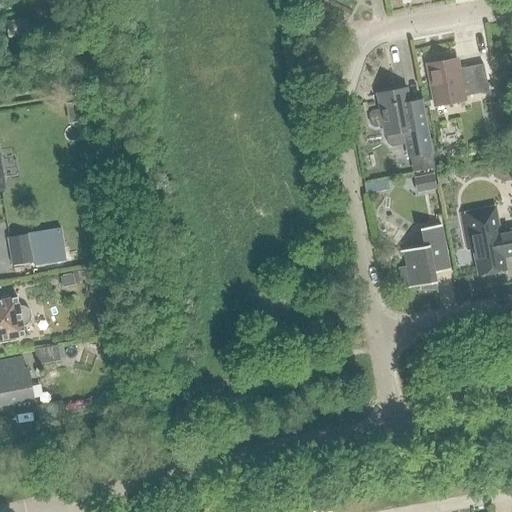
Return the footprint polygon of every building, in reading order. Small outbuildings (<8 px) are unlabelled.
[(456,59),(427,65),(435,107),(464,101),(463,97),(488,92),(483,65),(466,68),(466,70),(459,72),(456,59)] [(371,111),(368,115),(370,126),(374,128),(383,127),(384,135),(385,135),(387,144),(390,148),(408,144),(410,157),(431,153),(428,136),(423,110),(421,101),(409,104),(406,89),(374,96),(375,97),(377,96),(379,110),(371,111)] [(500,102),(488,104),(492,124),(504,121),(500,102)] [(447,183),(445,171),(437,172),(439,185),(447,183)] [(425,188),(436,186),(434,175),(423,177),(425,188)] [(389,191),(387,182),(364,185),(365,194),(389,191)] [(477,275),(506,270),(503,256),(510,255),(510,257),(511,256),(511,229),(498,232),(494,208),(460,215),(467,249),(472,248),(477,275)] [(420,286),(420,291),(435,290),(436,291),(437,291),(431,259),(435,258),(434,252),(445,250),(441,225),(419,229),(423,247),(399,252),(399,253),(403,252),(406,267),(398,269),(402,288),(397,289),(397,291),(420,286)] [(29,234),(8,238),(12,266),(34,263),(33,262),(43,261),(41,249),(31,251),(29,234)] [(75,286),(73,273),(59,276),(62,289),(75,286)] [(9,299),(8,296),(0,297),(0,343),(17,341),(16,338),(24,336),(23,327),(27,325),(30,322),(31,317),(30,313),(27,309),(23,307),(19,307),(17,298),(9,299)] [(36,351),(38,363),(58,360),(56,348),(36,351)] [(23,370),(21,358),(0,362),(0,405),(13,403),(14,409),(34,405),(27,369),(23,370)] [(62,416),(60,404),(36,409),(39,421),(62,416)] [(155,445),(143,448),(145,459),(157,457),(155,445)]
